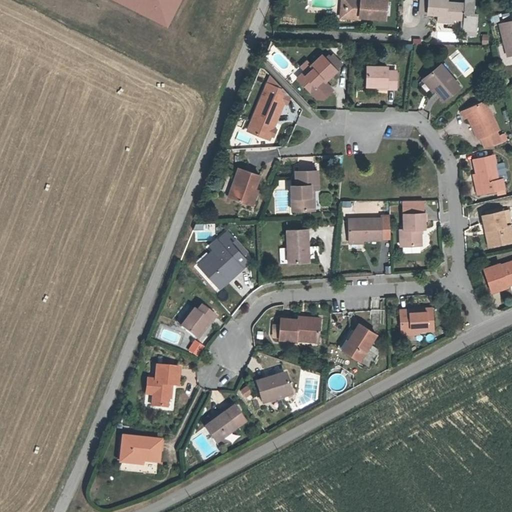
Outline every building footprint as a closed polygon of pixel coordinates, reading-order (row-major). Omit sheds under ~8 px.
[(116,0),(167,25),(179,0),(116,0)] [(385,19),(385,0),(367,0),(367,1),(361,1),(360,0),(341,0),(341,8),(348,8),(347,16),(385,19)] [(427,14),(428,0),(420,0),(420,13),(427,14)] [(473,14),(474,5),(473,0),(465,0),(465,3),(447,2),(447,0),(428,0),(427,14),(437,14),(445,15),(445,18),(453,19),(464,20),(463,30),(476,31),(477,14),(473,14)] [(453,23),(453,19),(445,18),(445,15),(437,14),(437,22),(453,23)] [(511,54),(511,20),(500,24),(507,56),(511,54)] [(325,81),(337,70),(336,69),(327,60),(322,54),(311,65),(304,71),(297,78),(309,91),(322,79),(324,80),(325,81)] [(342,63),(333,54),(327,60),(336,69),(342,63)] [(304,71),(311,65),(307,60),(300,67),(304,71)] [(443,100),(459,87),(441,64),(425,78),(434,89),(443,100)] [(395,88),(396,71),(387,71),(387,66),(367,66),(366,85),(377,85),(386,86),(386,88),(395,88)] [(263,83),(266,77),(259,74),(257,80),(263,83)] [(434,89),(425,78),(422,79),(432,91),(434,89)] [(311,93),(324,80),(322,79),(309,91),(311,93)] [(275,122),(283,102),(276,100),(280,92),(274,86),(267,83),(248,130),(264,137),(270,121),(275,122)] [(498,130),(485,100),(461,111),(464,119),(467,117),(478,139),(480,138),(484,147),(501,143),(496,131),(498,130)] [(268,139),(275,122),(270,121),(264,137),(268,139)] [(499,180),(496,164),(494,155),(473,159),(476,174),(479,185),(481,184),(483,193),(492,191),(504,188),(502,180),(499,180)] [(507,179),(503,162),(496,164),(499,180),(502,180),(507,179)] [(254,189),(259,175),(239,168),(228,197),(248,204),(253,189),(254,189)] [(311,209),(310,189),(313,189),(318,189),(317,170),(296,171),(296,185),(291,185),(292,210),(311,209)] [(483,193),(481,184),(479,185),(476,174),(473,175),(478,194),(483,193)] [(252,205),(257,190),(254,189),(253,189),(248,204),(252,205)] [(425,229),(424,213),(422,213),(421,200),(403,200),(404,229),(400,229),(400,246),(421,245),(421,229),(425,229)] [(511,241),(511,235),(510,225),(511,224),(509,211),(503,212),(502,211),(482,215),(485,230),(489,229),(493,245),(511,241)] [(390,238),(389,215),(381,216),(381,218),(348,219),(349,240),(363,240),(382,239),(382,238),(390,238)] [(309,262),(308,247),(308,229),(287,230),(288,248),(288,263),(309,262)] [(215,284),(245,258),(243,256),(231,243),(235,239),(228,232),(218,241),(217,240),(210,247),(213,250),(217,255),(201,269),(215,284)] [(247,253),(235,239),(231,243),(243,256),(247,253)] [(317,261),(316,246),(308,247),(309,262),(317,261)] [(288,263),(288,248),(280,248),(281,263),(288,263)] [(201,269),(217,255),(213,250),(197,264),(201,269)] [(220,289),(249,263),(245,258),(215,284),(220,289)] [(506,282),(511,279),(511,260),(500,265),(499,263),(483,269),(491,292),(507,286),(507,285),(506,282)] [(210,323),(215,316),(201,305),(197,311),(194,309),(180,326),(195,338),(208,321),(210,323)] [(180,326),(194,309),(191,307),(178,324),(180,326)] [(434,330),(433,308),(399,310),(400,332),(419,331),(434,330)] [(318,339),(320,319),(298,317),(297,319),(281,318),(280,326),(279,331),(279,338),(296,340),(296,337),(318,339)] [(210,323),(208,321),(195,338),(197,340),(210,323)] [(369,344),(376,334),(359,323),(354,330),(348,340),(351,341),(344,351),(359,360),(367,348),(369,344)] [(344,351),(351,341),(348,340),(354,330),(350,328),(338,347),(344,351)] [(188,352),(199,355),(203,343),(192,339),(188,352)] [(378,355),(378,349),(369,344),(367,348),(378,355)] [(177,386),(179,367),(156,365),(155,380),(147,379),(146,389),(154,389),(153,394),(152,406),(166,407),(167,399),(168,385),(171,385),(177,386)] [(291,394),(285,373),(256,382),(262,403),(291,394)] [(252,392),(247,386),(241,391),(246,397),(252,392)] [(216,442),(245,421),(232,404),(221,412),(223,414),(214,420),(205,427),(216,442)] [(214,420),(223,414),(221,412),(213,418),(214,420)] [(158,462),(160,440),(122,436),(119,461),(141,464),(141,460),(158,462)]
